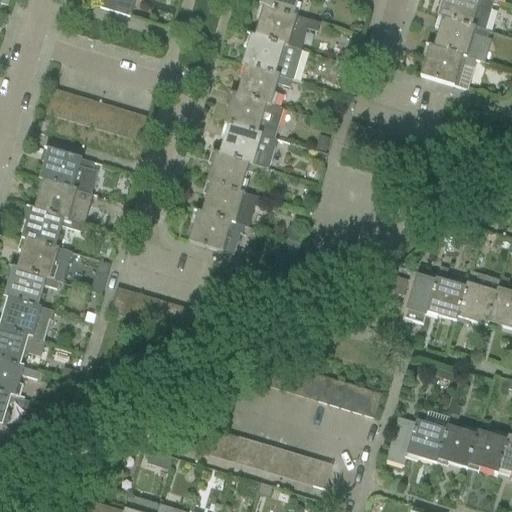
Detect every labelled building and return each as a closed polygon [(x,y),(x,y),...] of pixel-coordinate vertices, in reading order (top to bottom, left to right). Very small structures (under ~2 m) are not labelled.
[(4,0),(0,0),(0,2),(0,6),(7,9),(9,1),(4,0)] [(102,0),(99,10),(130,20),(135,0),(134,0),(102,0)] [(259,6),(258,9),(263,11),(292,19),(297,0),(307,0),(312,1),(311,0),(262,0),(261,6),(259,6)] [(492,3),(480,0),(443,0),(443,1),(440,0),(438,0),(443,2),(439,16),(438,16),(437,19),(483,33),(492,3)] [(319,26),(292,19),(263,11),(260,21),(255,20),(255,21),(259,22),(255,37),(254,37),(254,39),(246,37),(246,38),(250,39),(299,53),(301,53),(306,32),(316,35),(319,26)] [(433,47),(432,49),(465,59),(474,62),(478,63),(485,42),(487,34),(483,33),(437,19),(437,20),(441,21),(438,32),(434,30),(433,31),(438,33),(433,47)] [(291,83),(299,53),(250,39),(247,50),(242,49),(242,50),(247,51),(243,65),(242,65),(241,69),(245,70),(291,83)] [(465,59),(432,49),(424,47),(424,48),(429,49),(426,60),(421,58),(421,59),(425,61),(421,75),(420,75),(419,79),(465,93),(474,62),(465,59)] [(345,53),(341,64),(351,66),(354,55),(345,53)] [(341,66),(337,80),(347,83),(351,70),(341,66)] [(228,98),(232,99),(269,109),(275,87),(288,91),(291,83),(245,70),(242,81),(237,80),(237,81),(241,82),(237,96),(236,96),(236,99),(228,97),(228,98)] [(45,117),(57,121),(64,96),(52,92),(45,117)] [(57,121),(68,124),(76,99),(64,96),(57,121)] [(68,124),(80,128),(87,103),(76,99),(68,124)] [(224,125),(223,128),(274,142),(282,112),(269,109),(232,99),(229,110),(225,108),(224,109),(229,110),(225,125),(224,125)] [(80,128),(92,131),(99,106),(87,103),(80,128)] [(92,131),(103,135),(111,110),(99,106),(92,131)] [(103,135),(115,138),(122,113),(111,110),(103,135)] [(115,138),(126,142),(134,117),(122,113),(115,138)] [(134,117),(126,142),(138,145),(146,120),(134,117)] [(342,150),(353,154),(361,129),(349,125),(342,150)] [(210,157),(214,158),(260,171),(268,173),(277,143),(274,142),(223,128),(223,129),(227,130),(224,140),(220,139),(219,140),(224,141),(220,156),(218,156),(218,158),(210,156),(210,157)] [(353,154),(365,157),(372,132),(361,129),(353,154)] [(365,157),(377,160),(384,136),(372,132),(365,157)] [(377,160),(388,164),(396,139),(384,136),(377,160)] [(318,138),(314,152),(326,155),(330,141),(318,138)] [(388,164),(400,167),(407,142),(396,139),(388,164)] [(400,167),(412,171),(419,146),(407,142),(400,167)] [(419,146),(412,171),(423,174),(431,149),(419,146)] [(39,179),(38,181),(89,195),(91,196),(98,174),(95,174),(92,173),(94,165),(43,150),(43,151),(48,152),(44,164),(40,162),(40,163),(44,164),(40,179),(39,179)] [(205,186),(210,188),(238,196),(244,175),(258,179),(260,171),(214,158),(211,169),(207,167),(207,168),(211,170),(207,183),(205,186)] [(34,209),(33,212),(76,224),(80,225),(82,226),(83,226),(91,196),(89,195),(38,181),(38,182),(43,184),(40,194),(35,193),(35,194),(39,195),(35,210),(34,209)] [(193,214),(192,215),(197,216),(234,227),(243,229),(244,229),(247,230),(253,209),(263,212),(265,203),(256,201),(238,196),(210,188),(202,213),(201,216),(193,214)] [(22,238),(21,240),(54,250),(60,229),(61,229),(73,232),(80,234),(82,226),(80,225),(76,224),(33,212),(26,210),(26,211),(30,212),(27,222),(23,221),(23,222),(27,224),(22,238)] [(189,242),(188,245),(222,256),(233,259),(239,237),(241,237),(244,229),(243,229),(234,227),(197,216),(194,227),(190,225),(189,226),(194,228),(190,242),(189,242)] [(113,228),(111,236),(119,238),(121,231),(113,228)] [(287,229),(283,241),(298,245),(301,233),(287,229)] [(16,268),(16,271),(58,284),(62,285),(71,255),(54,250),(21,240),(20,241),(25,243),(22,253),(17,252),(22,254),(17,268),(16,268)] [(283,254),(279,268),(291,271),(295,257),(283,254)] [(106,279),(110,267),(98,264),(95,275),(106,279)] [(4,297),(3,299),(37,309),(43,288),(44,288),(56,291),(58,284),(16,271),(9,269),(8,270),(12,271),(9,282),(5,280),(5,281),(9,283),(5,297),(4,297)] [(452,324),(455,325),(464,291),(444,285),(444,284),(447,272),(439,269),(434,286),(415,280),(403,322),(421,327),(421,328),(422,328),(426,315),(437,318),(436,323),(437,323),(438,319),(452,323),(452,324)] [(483,329),(485,330),(499,283),(470,274),(464,291),(455,325),(456,325),(457,320),(467,323),(466,328),(468,324),(483,328),(483,329)] [(395,280),(390,296),(402,299),(407,284),(395,280)] [(511,297),(505,295),(506,294),(505,294),(509,282),(500,280),(499,283),(485,330),(486,330),(488,325),(498,328),(497,332),(498,333),(499,328),(511,332),(511,297)] [(109,315),(120,319),(128,294),(116,291),(109,315)] [(120,319),(132,322),(140,298),(128,294),(120,319)] [(132,322),(144,326),(151,301),(140,298),(132,322)] [(0,327),(0,330),(32,340),(41,343),(42,343),(48,321),(51,322),(53,314),(37,309),(3,299),(3,300),(8,302),(5,312),(0,311),(0,312),(4,313),(0,328),(0,327)] [(144,326),(155,329),(163,305),(151,301),(144,326)] [(155,329),(167,333),(174,308),(163,305),(155,329)] [(167,333),(179,336),(186,312),(174,308),(167,333)] [(186,312),(179,336),(190,340),(198,315),(186,312)] [(86,315),(84,325),(93,327),(95,318),(86,315)] [(0,362),(19,369),(25,348),(26,348),(38,351),(41,343),(32,340),(0,330),(0,362)] [(0,394),(14,399),(20,378),(21,378),(33,381),(35,373),(19,369),(0,362),(0,394)] [(258,387),(270,390),(277,365),(266,362),(258,387)] [(270,390),(281,394),(289,369),(277,365),(270,390)] [(281,394),(293,397),(300,373),(289,369),(281,394)] [(63,370),(60,379),(74,383),(76,374),(63,370)] [(293,397),(304,401),(312,376),(300,373),(293,397)] [(304,401),(316,404),(324,380),(312,376),(304,401)] [(316,404),(328,408),(335,383),(324,380),(316,404)] [(328,408),(339,411),(347,387),(335,383),(328,408)] [(339,411),(351,415),(358,390),(347,387),(339,411)] [(351,415),(362,418),(370,394),(358,390),(351,415)] [(0,428),(2,429),(2,427),(7,429),(11,416),(5,414),(7,406),(8,406),(21,410),(23,402),(14,399),(0,394),(0,428)] [(370,394),(362,418),(374,422),(382,397),(370,394)] [(454,408),(451,417),(458,419),(461,410),(454,408)] [(433,465),(435,466),(445,434),(425,427),(424,426),(428,414),(419,411),(415,427),(400,422),(398,421),(386,463),(387,464),(387,462),(403,467),(402,468),(404,469),(408,457),(418,460),(416,464),(418,465),(419,460),(433,464),(433,465)] [(463,470),(466,471),(476,439),(455,433),(456,432),(454,431),(458,419),(451,417),(450,417),(445,434),(435,466),(437,466),(438,462),(448,465),(447,469),(448,470),(449,466),(463,470)] [(494,476),(497,476),(506,444),(487,438),(487,437),(486,437),(489,424),(481,422),(476,439),(466,471),(467,472),(468,467),(479,470),(477,475),(478,475),(480,470),(494,475),(494,476)] [(506,444),(497,476),(498,477),(499,472),(510,475),(508,480),(509,480),(510,476),(511,476),(511,427),(506,444)] [(208,458),(220,461),(228,436),(216,433),(208,458)] [(220,461),(232,465),(239,440),(228,436),(220,461)] [(232,465),(243,468),(251,443),(239,440),(232,465)] [(243,468),(255,472),(262,447),(251,443),(243,468)] [(255,472),(266,475),(274,450),(262,447),(255,472)] [(266,475),(278,479),(286,454),(274,450),(266,475)] [(150,454),(146,467),(168,473),(172,460),(150,454)] [(278,479),(290,482),(297,457),(286,454),(278,479)] [(290,482),(301,486),(309,461),(297,457),(290,482)] [(301,486),(313,489),(320,464),(309,461),(301,486)] [(320,464),(313,489),(324,493),(332,468),(320,464)] [(247,484),(244,495),(255,499),(259,487),(247,484)] [(105,511),(102,511),(103,510),(102,510),(106,498),(97,495),(92,511),(105,511)] [(124,511),(156,511),(157,509),(157,507),(129,499),(129,501),(128,500),(124,511)]
